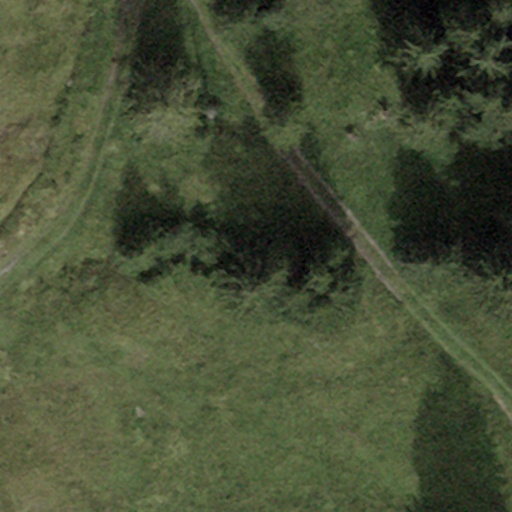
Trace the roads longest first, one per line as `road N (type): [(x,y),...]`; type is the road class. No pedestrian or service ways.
road 1 (track): [(511,414),(304,170),(197,0)]
road 2 (track): [(107,0),(45,212),(0,264)]
